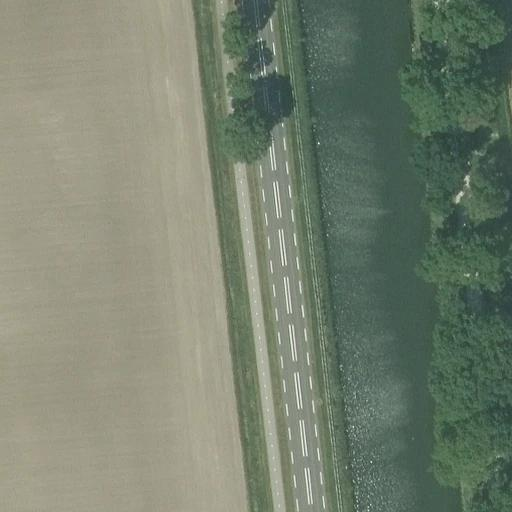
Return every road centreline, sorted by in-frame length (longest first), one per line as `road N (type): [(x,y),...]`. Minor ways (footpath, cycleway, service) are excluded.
road 1 (primary): [(310,511),(253,0)]
road 2 (track): [(497,511),(443,0)]
